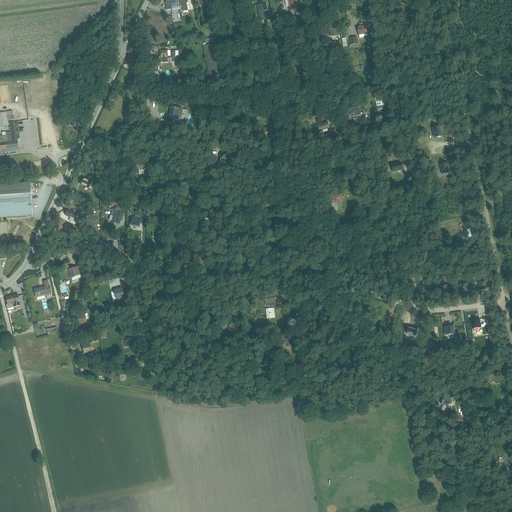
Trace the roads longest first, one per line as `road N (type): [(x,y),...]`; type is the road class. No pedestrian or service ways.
road 1 (unclassified): [(25,266),(93,243),(155,273),(286,272),(434,310),(505,301)]
road 2 (track): [(128,261),(156,392),(205,406),(293,393)]
road 3 (unclassified): [(53,511),(0,290)]
road 4 (track): [(445,0),(485,205)]
